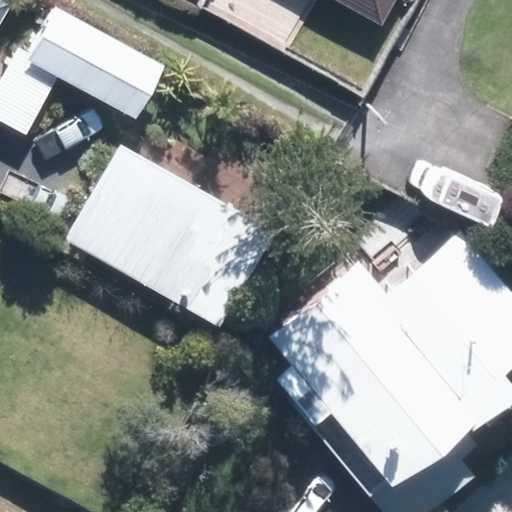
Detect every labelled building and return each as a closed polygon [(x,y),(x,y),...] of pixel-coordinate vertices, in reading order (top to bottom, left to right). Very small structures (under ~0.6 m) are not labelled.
[(343,0),(375,18),(385,0),(343,0)] [(12,46),(0,67),(0,123),(13,131),(47,71),(121,114),(149,65),(43,5),(18,49),(12,46)] [(108,143),(53,235),(203,322),(258,229),(108,143)] [(511,344),(511,292),(464,234),(386,297),(363,269),(276,341),(295,364),(278,377),(310,417),(324,406),(384,480),(500,387),(484,368),(511,344)] [(0,340),(0,441),(9,446),(50,366),(0,340)]
